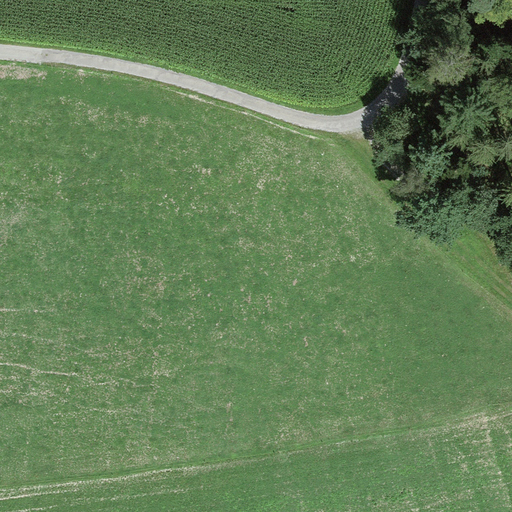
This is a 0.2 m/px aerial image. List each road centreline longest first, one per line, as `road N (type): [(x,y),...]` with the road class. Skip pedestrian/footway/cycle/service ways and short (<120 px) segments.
road 1 (track): [(0,52),(172,79),(335,125),(369,120),(392,101),(425,14)]
road 2 (track): [(428,0),(425,14),(511,84)]
